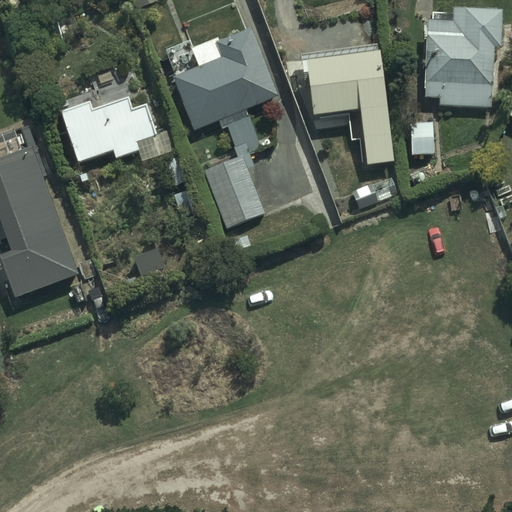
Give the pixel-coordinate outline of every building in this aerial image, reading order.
[(162,0),(135,0),(139,9),(163,1),(162,0)] [(503,12),(453,10),(453,24),(428,23),(425,100),(439,101),(439,108),(492,110),(495,50),(501,51),(503,12)] [(222,59),(173,79),(195,132),(278,97),(250,30),(216,44),(222,59)] [(395,168),(379,53),(376,54),(375,48),(300,59),(303,78),(307,78),(313,121),(358,115),(366,172),(395,168)] [(88,102),(59,112),(77,166),(111,155),(114,162),(137,155),(141,167),(172,156),(165,135),(156,138),(145,107),(131,112),(127,101),(92,113),(88,102)] [(435,127),(413,128),(413,159),(435,158),(435,127)] [(0,229),(9,254),(0,257),(0,269),(12,304),(78,282),(26,133),(0,142),(0,229)] [(243,159),(204,174),(226,231),(265,215),(243,159)] [(391,175),(353,190),(360,207),(398,192),(391,175)] [(511,196),(511,184),(499,175),(487,191),(505,205),(511,196)]
